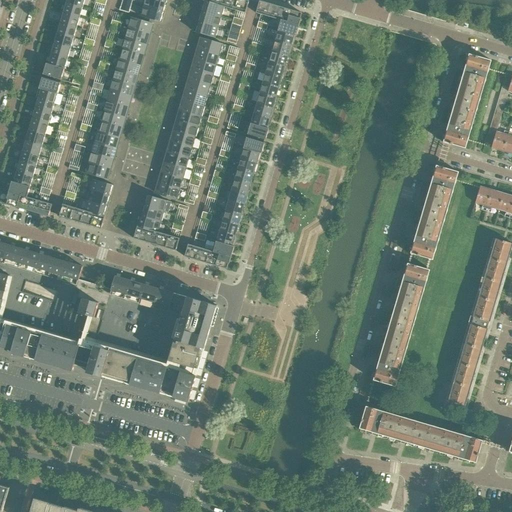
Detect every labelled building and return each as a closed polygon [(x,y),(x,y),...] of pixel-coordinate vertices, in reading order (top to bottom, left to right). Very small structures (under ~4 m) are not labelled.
[(145,0),(144,6),(163,12),(166,1),(163,0),(145,0)] [(226,0),(224,7),(235,10),(237,0),(226,0)] [(246,0),(237,0),(235,10),(245,13),(249,1),(246,0)] [(256,13),(266,16),(270,4),(259,1),(256,13)] [(205,2),(202,12),(221,18),(224,7),(214,4),(205,2)] [(66,3),(63,13),(80,18),(83,7),(66,3)] [(266,16),(277,19),(281,7),(270,4),(266,16)] [(163,12),(144,6),(141,16),(160,22),(163,12)] [(277,19),(281,20),(288,22),(291,10),(281,7),(277,19)] [(291,10),(288,22),(299,26),(301,19),(300,19),(302,13),(291,10)] [(202,12),(199,22),(218,28),(221,18),(202,12)] [(63,13),(60,23),(76,28),(80,18),(63,13)] [(131,17),(128,27),(147,33),(150,23),(131,17)] [(281,20),(278,30),(296,36),(299,26),(288,22),(281,20)] [(218,28),(199,22),(196,33),(215,38),(218,28)] [(60,23),(57,34),(73,39),(76,28),(60,23)] [(128,27),(125,38),(144,44),(147,33),(128,27)] [(278,30),(275,41),(291,46),(294,36),(296,36),(278,30)] [(57,34),(54,44),(70,49),(73,39),(57,34)] [(125,38),(122,48),(141,54),(144,44),(125,38)] [(203,38),(200,49),(220,54),(223,44),(203,38)] [(275,41),(272,51),(288,56),(291,46),(275,41)] [(54,44),(51,54),(67,59),(70,49),(54,44)] [(122,48),(119,59),(138,64),(141,54),(122,48)] [(200,49),(197,59),(217,65),(220,54),(200,49)] [(272,51),(269,61),(285,66),(288,56),(272,51)] [(46,63),(46,64),(64,70),(67,59),(51,54),(48,64),(46,63)] [(460,84),(480,89),(482,83),(484,84),(486,78),(486,75),(487,74),(489,68),(486,67),(488,60),(489,60),(478,57),(476,56),(469,54),(468,56),(467,60),(467,61),(466,65),(465,67),(462,66),(462,69),(461,71),(464,71),(462,77),(462,79),(460,83),(460,84)] [(119,59),(116,69),(135,75),(138,64),(119,59)] [(197,59),(194,70),(214,75),(217,65),(197,59)] [(269,61),(266,72),(282,77),(285,66),(269,61)] [(64,70),(46,64),(43,75),(61,80),(64,70)] [(116,69),(113,80),(132,85),(135,75),(116,69)] [(194,70),(191,80),(211,86),(214,75),(194,70)] [(266,72),(263,82),(279,87),(282,77),(266,72)] [(511,77),(509,88),(502,86),(496,107),(503,109),(508,91),(511,92),(511,77)] [(39,88),(57,93),(60,83),(42,78),(39,88)] [(113,80),(109,90),(129,96),(132,85),(113,80)] [(191,80),(188,90),(208,96),(211,86),(191,80)] [(263,82),(260,92),(276,97),(279,87),(263,82)] [(452,111),(452,112),(472,118),(473,112),(476,112),(477,107),(478,104),(478,103),(479,103),(480,97),(478,96),(480,89),(460,84),(460,85),(459,89),(458,90),(458,91),(457,96),(454,95),(453,97),(453,99),(455,100),(455,102),(454,106),(453,108),(452,110),(452,111)] [(38,99),(54,104),(57,93),(39,88),(39,89),(41,89),(38,99)] [(109,90),(106,100),(126,106),(129,96),(109,90)] [(188,90),(185,101),(205,107),(208,96),(188,90)] [(260,92),(257,103),(273,108),(276,97),(260,92)] [(35,109),(51,114),(54,104),(38,99),(35,109)] [(106,100),(103,111),(123,117),(126,106),(106,100)] [(185,101),(182,111),(201,117),(205,107),(185,101)] [(257,103),(254,113),(270,118),(273,108),(257,103)] [(32,119),(48,124),(51,114),(35,109),(32,119)] [(103,111),(100,121),(120,127),(123,117),(103,111)] [(182,111),(179,122),(198,127),(201,117),(182,111)] [(499,150),(503,151),(509,132),(504,131),(503,133),(496,131),(502,113),(495,111),(489,132),(495,134),(491,148),(499,150)] [(472,118),(452,112),(451,113),(450,117),(450,118),(450,119),(448,125),(445,124),(445,126),(444,128),(447,129),(446,131),(445,134),(445,135),(445,136),(444,139),(444,140),(443,142),(450,144),(452,145),(463,148),(465,141),(467,141),(469,136),(469,133),(470,131),(472,126),(469,125),(472,118)] [(254,113),(251,124),(267,128),(270,118),(254,113)] [(29,130),(45,135),(48,124),(32,119),(29,130)] [(100,121),(97,132),(117,137),(120,127),(100,121)] [(179,122),(176,132),(195,138),(198,127),(179,122)] [(267,128),(251,124),(247,134),(266,140),(267,134),(269,129),(267,128)] [(26,140),(42,145),(45,135),(29,130),(26,140)] [(97,132),(94,142),(114,148),(117,137),(97,132)] [(176,132),(173,143),(192,148),(195,138),(176,132)] [(507,153),(511,154),(511,132),(509,132),(503,151),(507,152),(507,153)] [(246,137),(243,148),(260,153),(261,154),(265,143),(246,137)] [(23,151),(39,156),(42,145),(26,140),(23,151)] [(94,142),(91,153),(111,158),(114,148),(94,142)] [(173,143),(170,153),(189,159),(192,148),(173,143)] [(243,148),(240,159),(257,163),(260,153),(243,148)] [(20,161),(36,166),(39,156),(23,151),(20,161)] [(91,153),(88,163),(108,169),(111,158),(91,153)] [(170,153),(167,163),(186,169),(189,159),(170,153)] [(240,159),(237,169),(254,174),(257,163),(240,159)] [(17,171),(33,176),(36,166),(20,161),(17,171)] [(108,169),(88,163),(85,173),(105,179),(108,169)] [(167,163),(164,174),(183,180),(186,169),(167,163)] [(427,195),(447,201),(449,194),(451,195),(453,189),(453,187),(454,185),(456,181),(456,179),(454,179),(456,171),(445,168),(443,167),(436,165),(436,166),(436,167),(435,168),(434,171),(434,172),(434,173),(433,176),(432,178),(430,178),(429,180),(428,182),(431,183),(430,188),(429,188),(429,190),(428,194),(427,195)] [(237,169),(234,179),(251,184),(254,174),(237,169)] [(14,182),(30,186),(33,176),(17,171),(14,182)] [(164,174),(161,184),(180,190),(183,180),(164,174)] [(90,190),(109,195),(112,185),(93,179),(90,190)] [(234,179),(231,190),(248,195),(251,184),(234,179)] [(20,195),(27,197),(30,186),(14,182),(12,181),(9,192),(20,195)] [(180,190),(161,184),(158,195),(177,200),(180,190)] [(482,207),(486,209),(492,190),(488,189),(480,186),(475,203),(482,205),(482,207)] [(87,200),(106,206),(109,195),(90,190),(87,200)] [(231,190),(228,200),(245,205),(248,195),(231,190)] [(492,208),(499,210),(503,193),(496,191),(496,192),(492,190),(486,209),(491,210),(492,208)] [(6,204),(17,207),(20,195),(9,192),(7,199),(8,199),(6,204)] [(505,214),(509,215),(511,206),(511,196),(503,193),(499,210),(506,212),(505,214)] [(17,207),(27,210),(31,198),(27,197),(20,195),(17,207)] [(145,206),(164,212),(168,201),(148,195),(145,206)] [(419,223),(439,229),(441,223),(443,224),(445,218),(444,218),(445,215),(445,214),(446,214),(448,208),(445,208),(447,201),(427,195),(427,196),(427,197),(426,200),(426,202),(425,202),(425,205),(424,207),(421,206),(421,209),(420,211),(423,211),(421,217),(420,219),(419,223)] [(27,210),(38,214),(41,201),(31,198),(27,210)] [(79,209),(84,210),(94,213),(103,216),(106,206),(87,200),(82,199),(79,209)] [(228,200),(225,210),(242,215),(245,205),(228,200)] [(41,201),(38,214),(48,217),(52,204),(41,201)] [(59,216),(69,219),(73,207),(63,204),(59,216)] [(142,216),(161,222),(164,212),(145,206),(142,216)] [(69,219),(80,223),(84,210),(79,209),(73,207),(69,219)] [(80,223),(90,226),(94,213),(84,210),(80,223)] [(225,210),(222,221),(239,226),(242,215),(225,210)] [(94,213),(90,226),(101,229),(105,216),(103,216),(94,213)] [(148,229),(158,232),(159,232),(161,222),(142,216),(139,226),(148,229)] [(222,221),(219,231),(236,236),(239,226),(222,221)] [(439,229),(419,223),(419,225),(418,228),(417,230),(416,234),(415,236),(413,235),(412,238),(411,240),(414,240),(412,246),(411,252),(410,253),(411,253),(411,255),(412,255),(412,254),(417,255),(419,256),(420,256),(429,259),(430,259),(432,252),(435,252),(436,247),(436,244),(437,243),(439,237),(437,236),(439,229)] [(134,238),(144,241),(148,229),(139,226),(137,226),(134,238)] [(144,241),(155,244),(158,232),(148,229),(144,241)] [(219,231),(216,241),(234,247),(234,246),(233,246),(236,236),(219,231)] [(155,244),(165,248),(169,235),(159,232),(158,232),(155,244)] [(169,235),(165,248),(176,251),(180,238),(169,235)] [(470,324),(459,362),(448,402),(465,407),(487,329),(489,321),(490,322),(511,245),(511,243),(495,239),(473,317),(471,324),(470,324)] [(83,266),(54,258),(0,241),(0,346),(12,350),(12,353),(73,371),(75,365),(88,369),(87,372),(89,373),(189,402),(211,326),(214,316),(213,316),(215,307),(216,307),(217,305),(115,276),(109,295),(93,290),(77,285),(83,266)] [(213,251),(220,253),(231,257),(234,247),(216,241),(213,251)] [(184,256),(195,260),(199,247),(188,244),(184,256)] [(195,260),(206,263),(209,250),(199,247),(195,260)] [(206,263),(216,266),(220,253),(213,251),(209,250),(206,263)] [(220,253),(216,266),(227,269),(228,263),(229,264),(231,257),(220,253)] [(402,281),(399,293),(418,298),(420,292),(423,293),(424,287),(425,285),(425,283),(426,283),(427,277),(425,276),(427,270),(427,269),(426,269),(416,266),(417,265),(414,265),(409,264),(410,262),(409,262),(408,263),(407,263),(406,268),(404,274),(404,276),(401,275),(400,278),(400,280),(402,281)] [(418,298),(399,293),(398,297),(396,302),(395,305),(392,304),(392,306),(391,308),(394,309),(391,321),(410,326),(412,321),(414,321),(416,316),(416,313),(417,312),(419,306),(416,305),(418,298)] [(385,338),(382,350),(402,355),(403,350),(406,350),(408,345),(407,345),(408,342),(408,340),(409,340),(410,335),(408,334),(410,326),(391,321),(389,325),(387,331),(387,334),(384,333),(383,335),(383,337),(385,338)] [(402,355),(382,350),(381,354),(379,360),(378,363),(376,362),(375,364),(375,366),(377,367),(373,380),(380,382),(382,383),(393,386),(393,385),(395,378),(397,379),(399,373),(399,371),(400,369),(402,364),(400,363),(402,355)] [(376,433),(388,437),(394,417),(388,415),(388,413),(383,411),(381,411),(379,410),(373,408),(372,411),(365,409),(365,408),(359,428),(364,429),(369,431),(372,432),(371,434),(374,435),(376,436),(376,433)] [(417,445),(423,425),(417,424),(417,421),(412,419),(411,420),(410,419),(407,418),(402,417),(401,419),(394,417),(388,437),(393,438),(399,440),(401,440),(400,443),(402,444),(405,444),(405,442),(417,445)] [(430,427),(423,425),(417,445),(422,446),(427,448),(430,449),(429,451),(431,452),(433,453),(434,450),(447,454),(453,434),(445,432),(446,430),(440,428),(439,428),(436,427),(430,425),(430,427)] [(453,434),(447,454),(450,455),(456,456),(459,457),(458,460),(460,460),(462,461),(463,459),(476,462),(478,455),(479,453),(482,443),(481,443),(474,440),(475,438),(469,436),(469,437),(467,436),(465,435),(459,434),(459,436),(453,434)] [(0,511),(2,511),(10,487),(0,484),(0,511)] [(30,511),(93,511),(79,508),(78,510),(64,506),(63,507),(50,503),(50,502),(35,498),(30,511)]
